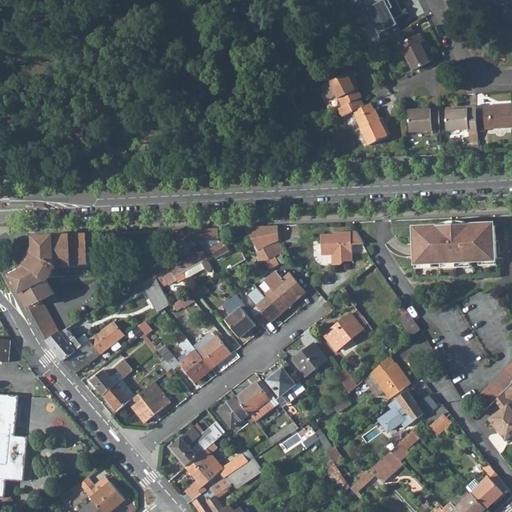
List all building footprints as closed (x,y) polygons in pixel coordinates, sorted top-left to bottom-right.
[(363,0),(367,9),(383,0),(363,0)] [(383,0),(367,9),(365,10),(373,25),(374,24),(383,41),(400,32),(396,24),(394,25),(392,20),(395,18),(404,14),(397,0),(383,0)] [(402,31),(395,18),(392,20),(394,25),(396,24),(400,32),(402,31)] [(404,52),(414,70),(434,60),(429,48),(427,49),(425,50),(422,43),(424,42),(425,42),(421,33),(417,35),(412,26),(402,31),(400,32),(391,37),(396,47),(400,44),(404,52)] [(396,47),(400,54),(404,52),(400,44),(396,47)] [(338,108),(342,117),(355,111),(364,106),(361,98),(362,97),(358,87),(356,88),(353,84),(355,83),(357,82),(352,71),(324,84),(323,87),(328,97),(330,98),(336,95),(342,106),(338,108)] [(288,90),(291,96),(300,91),(296,85),(288,90)] [(357,118),(370,145),(388,136),(380,119),(374,109),(370,103),(364,106),(355,111),(358,118),(357,118)] [(477,110),(478,131),(485,131),(485,129),(511,127),(511,104),(484,106),(484,109),(477,110)] [(447,110),(448,130),(469,129),(470,141),(479,141),(478,131),(477,110),(476,106),(468,107),(468,109),(447,110)] [(409,110),(410,131),(432,130),(432,133),(440,132),(439,108),(409,110)] [(380,119),(388,136),(391,134),(383,118),(380,119)] [(315,149),(320,159),(329,159),(325,146),(315,149)] [(415,249),(416,263),(431,262),(431,264),(480,261),(480,260),(496,259),(495,226),(478,227),(478,224),(469,224),(469,227),(439,228),(439,226),(430,226),(430,229),(414,229),(415,249)] [(280,240),(279,225),(245,226),(258,251),(280,240)] [(221,228),(185,229),(186,242),(210,241),(219,258),(232,251),(227,240),(223,242),(222,240),(221,228)] [(322,234),(323,255),(333,255),(333,265),(342,264),(344,261),(353,261),(352,244),(352,231),(335,232),(335,234),(322,234)] [(352,231),(352,244),(364,244),(357,231),(352,231)] [(13,275),(48,340),(60,332),(42,300),(55,293),(49,281),(58,264),(87,263),(86,234),(35,236),(36,253),(34,258),(35,259),(33,264),(31,263),(28,267),(13,275)] [(275,256),(285,251),(280,240),(258,251),(263,262),(264,262),(275,256)] [(156,276),(160,283),(166,280),(169,285),(177,280),(179,282),(205,267),(207,272),(213,269),(203,249),(156,276)] [(283,279),(276,271),(265,281),(272,289),(266,294),(268,296),(257,306),(271,322),(282,312),(306,292),(290,273),(283,279)] [(142,283),(158,312),(171,304),(160,283),(156,276),(142,283)] [(210,290),(205,284),(196,289),(202,296),(210,290)] [(182,304),(185,307),(195,300),(190,294),(179,300),(182,304)] [(226,319),(241,337),(256,325),(242,306),(226,319)] [(400,310),(403,315),(409,311),(406,307),(400,310)] [(352,314),(363,327),(369,323),(358,310),(352,314)] [(403,315),(399,319),(411,336),(421,329),(409,311),(403,315)] [(325,335),(337,350),(364,329),(363,327),(352,314),(352,313),(325,335)] [(139,325),(143,330),(148,327),(145,321),(139,325)] [(124,335),(114,322),(91,340),(101,353),(124,335)] [(132,332),(136,338),(142,333),(138,328),(132,332)] [(47,340),(64,361),(65,360),(76,351),(83,346),(75,337),(69,342),(60,331),(60,332),(48,340),(47,340)] [(196,349),(198,351),(216,336),(212,331),(194,346),(196,349)] [(142,336),(154,352),(156,350),(145,334),(142,336)] [(198,351),(212,369),(232,353),(217,335),(216,336),(198,351)] [(0,338),(0,360),(8,362),(10,362),(11,339),(0,338)] [(181,361),(197,381),(212,369),(198,351),(196,349),(194,346),(188,338),(180,344),(185,350),(187,349),(191,353),(181,361)] [(65,360),(75,373),(76,373),(101,353),(91,340),(83,346),(76,351),(65,360)] [(293,359),(306,376),(322,364),(327,370),(333,366),(328,359),(315,343),(293,359)] [(166,360),(169,362),(175,357),(166,345),(159,351),(166,360)] [(390,398),(411,383),(396,363),(395,363),(390,356),(372,372),(390,398)] [(115,366),(119,370),(124,377),(134,369),(125,358),(115,366)] [(162,363),(168,371),(173,367),(169,362),(166,360),(162,363)] [(490,405),(495,400),(511,381),(511,362),(480,394),(490,405)] [(268,380),(281,396),(297,384),(283,367),(268,380)] [(338,375),(350,393),(358,385),(345,368),(343,370),(338,375)] [(92,380),(104,395),(117,384),(111,377),(104,369),(92,380)] [(111,377),(117,384),(119,383),(123,379),(124,377),(119,370),(111,377)] [(146,388),(154,397),(162,391),(159,387),(168,380),(164,374),(146,388)] [(119,383),(132,399),(137,395),(123,379),(119,383)] [(507,440),(508,442),(511,438),(511,381),(495,400),(502,408),(489,418),(507,440)] [(237,397),(251,415),(255,420),(256,422),(275,407),(270,400),(270,399),(256,382),(237,397)] [(104,395),(118,411),(129,401),(132,399),(119,383),(117,384),(104,395)] [(129,401),(145,422),(171,402),(162,391),(154,397),(146,388),(137,395),(132,399),(129,401)] [(413,422),(425,413),(417,403),(408,390),(396,399),(413,422)] [(0,496),(5,497),(7,479),(24,481),(28,436),(15,435),(19,395),(8,394),(0,393),(0,496)] [(417,403),(425,413),(427,417),(437,408),(439,406),(430,394),(417,403)] [(346,395),(332,405),(336,409),(338,413),(352,403),(346,395)] [(270,399),(270,400),(275,407),(280,403),(274,396),(270,399)] [(219,411),(232,428),(246,417),(251,423),(255,420),(251,415),(237,397),(219,411)] [(380,419),(388,431),(402,421),(406,427),(413,422),(396,399),(389,404),(393,410),(380,419)] [(437,408),(443,414),(448,410),(442,403),(439,406),(437,408)] [(325,410),(328,415),(336,409),(332,405),(325,410)] [(430,425),(443,414),(437,408),(427,417),(425,419),(430,425)] [(430,425),(437,434),(451,422),(444,414),(430,425)] [(201,435),(210,446),(214,442),(226,432),(217,421),(205,432),(201,435)] [(287,426),(291,433),(299,427),(294,421),(287,426)] [(194,427),(201,435),(205,432),(198,423),(194,427)] [(269,438),(274,444),(291,433),(287,426),(269,438)] [(194,427),(170,448),(177,456),(178,455),(188,465),(203,452),(207,448),(210,446),(201,435),(194,427)] [(316,433),(319,437),(324,434),(320,429),(315,432),(316,433)] [(401,461),(410,452),(410,451),(412,449),(410,446),(420,437),(414,430),(392,450),(401,461)] [(316,433),(307,439),(311,445),(320,439),(319,437),(316,433)] [(319,437),(320,439),(328,451),(333,448),(324,434),(319,437)] [(210,446),(207,448),(211,453),(218,447),(214,442),(210,446)] [(333,448),(328,451),(334,461),(338,466),(341,464),(345,462),(335,446),(333,448)] [(203,452),(221,471),(225,468),(221,463),(211,453),(207,448),(203,452)] [(225,468),(230,475),(234,472),(229,463),(243,453),(240,449),(226,460),(225,458),(221,463),(225,468)] [(243,453),(250,461),(253,459),(255,458),(248,449),(243,453)] [(356,493),(358,491),(375,474),(378,477),(383,482),(404,463),(401,461),(392,450),(371,469),(369,471),(361,478),(351,488),(356,493)] [(188,465),(186,467),(198,480),(204,486),(221,471),(203,452),(188,465)] [(229,463),(234,472),(250,461),(243,453),(229,463)] [(177,456),(186,467),(188,465),(178,455),(177,456)] [(202,497),(194,502),(201,511),(219,511),(225,507),(218,497),(229,490),(228,486),(235,481),(237,484),(260,469),(253,459),(250,461),(234,472),(230,475),(227,477),(212,487),(211,487),(207,490),(200,495),(202,497)] [(327,467),(343,487),(348,483),(341,473),(338,466),(334,461),(327,467)] [(359,475),(361,478),(369,471),(366,469),(359,475)] [(496,472),(490,477),(504,492),(508,488),(496,472)] [(104,511),(106,511),(112,507),(114,509),(126,499),(111,481),(111,482),(106,476),(96,485),(89,477),(81,484),(85,489),(92,497),(94,500),(104,511)] [(487,509),(504,492),(490,477),(481,485),(472,493),(487,509)] [(476,479),(467,487),(472,493),(481,485),(476,479)] [(187,490),(195,499),(200,495),(207,490),(204,486),(198,480),(187,490)] [(448,511),(486,511),(489,511),(487,509),(472,493),(457,507),(452,502),(445,508),(448,511)] [(2,500),(6,506),(14,500),(9,494),(5,497),(2,500)] [(104,511),(94,500),(80,511),(104,511)] [(360,505),(367,511),(370,508),(364,501),(360,505)]
